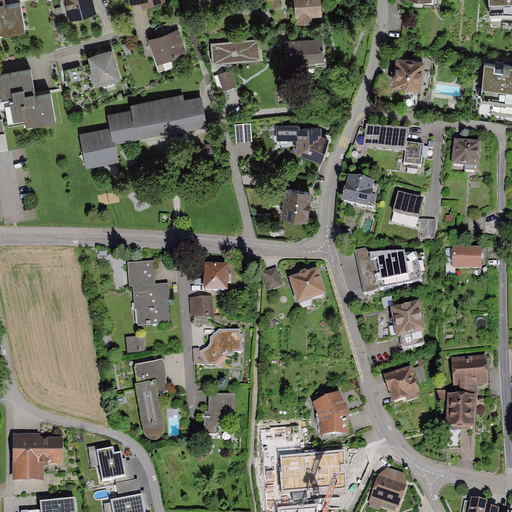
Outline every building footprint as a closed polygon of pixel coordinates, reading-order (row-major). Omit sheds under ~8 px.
[(4,0),(0,0),(0,33),(9,32),(27,29),(22,1),(5,4),(4,0)] [(64,0),(70,19),(97,11),(93,0),(64,0)] [(320,0),(294,0),(296,14),(298,14),(298,20),(312,19),(312,13),(322,13),(320,0)] [(511,0),(488,0),(490,27),(511,25),(511,0)] [(179,28),(149,37),(159,70),(176,65),(173,56),(187,52),(179,28)] [(322,35),(289,38),(291,61),(324,59),(322,35)] [(214,59),(260,58),(259,38),(213,39),(214,59)] [(113,47),(89,54),(97,84),(121,78),(113,47)] [(425,58),(396,55),(393,84),(421,87),(425,58)] [(511,63),(485,61),(481,111),(511,113),(511,63)] [(32,69),(0,75),(0,90),(3,105),(6,105),(9,123),(26,120),(27,125),(55,119),(50,92),(37,95),(32,69)] [(231,70),(218,74),(223,89),(235,85),(231,70)] [(132,110),(107,114),(110,129),(80,134),(86,166),(119,160),(115,141),(208,125),(203,94),(184,98),(183,93),(130,102),(132,110)] [(250,123),(235,125),(237,141),(251,140),(250,123)] [(296,138),(297,151),(320,159),(329,135),(322,132),(321,124),(299,126),(299,123),(276,125),(277,140),(296,138)] [(364,147),(405,152),(406,144),(408,131),(367,125),(364,147)] [(480,143),(456,141),(453,165),(478,167),(480,143)] [(423,147),(406,144),(405,152),(403,165),(421,168),(423,147)] [(374,183),(349,177),(343,201),(368,208),(374,183)] [(312,188),(285,185),(281,214),(308,217),(312,188)] [(424,199),(399,193),(393,213),(418,220),(424,199)] [(436,239),(436,220),(421,219),(421,239),(436,239)] [(481,248),(452,248),(452,269),(481,269),(481,248)] [(364,294),(421,281),(417,254),(371,256),(363,250),(355,252),(364,294)] [(153,262),(128,264),(130,287),(133,287),(134,311),(136,310),(137,325),(168,323),(167,300),(170,300),(169,285),(155,285),(153,262)] [(228,266),(205,265),(205,290),(227,291),(228,266)] [(267,291),(282,287),(277,268),(261,272),(267,291)] [(318,269),(289,278),(297,305),(326,296),(318,269)] [(208,318),(215,319),(214,297),(190,299),(192,316),(194,317),(195,324),(209,326),(208,318)] [(419,302),(390,308),(397,340),(399,339),(402,350),(426,345),(423,334),(426,333),(419,302)] [(200,349),(194,349),(194,365),(216,365),(226,356),(235,356),(235,353),(242,353),(243,336),(240,336),(240,331),(220,330),(211,338),(210,344),(207,348),(200,352),(200,349)] [(144,337),(126,339),(128,353),(146,351),(144,337)] [(487,357),(453,358),(454,395),(477,396),(478,385),(488,385),(487,357)] [(136,386),(144,433),(149,439),(156,440),(161,438),(165,431),(158,395),(168,393),(166,379),(167,379),(164,362),(162,363),(162,361),(135,366),(136,369),(135,369),(138,386),(136,386)] [(422,366),(415,369),(420,384),(428,382),(422,366)] [(411,368),(384,377),(393,404),(420,395),(411,368)] [(339,393),(313,404),(320,421),(321,436),(349,436),(349,415),(339,393)] [(235,395),(209,395),(209,420),(205,420),(205,433),(224,433),(224,420),(235,420),(235,395)] [(454,395),(449,395),(447,430),(470,430),(471,427),(473,427),(474,413),(477,413),(477,396),(454,395)] [(41,435),(13,435),(13,482),(45,481),(45,465),(62,465),(62,439),(41,439),(41,435)] [(99,446),(88,448),(92,468),(99,467),(102,482),(115,479),(116,483),(135,480),(131,461),(127,461),(127,459),(123,460),(122,453),(115,454),(114,449),(100,451),(99,446)] [(399,508),(406,485),(405,474),(388,468),(379,477),(369,503),(382,508),(384,503),(399,508)] [(302,474),(303,502),(339,501),(338,473),(302,474)] [(144,511),(139,480),(116,484),(119,501),(103,504),(104,511),(144,511)] [(487,502),(472,499),(471,502),(466,501),(463,511),(485,511),(486,506),(487,502)] [(75,511),(75,500),(41,503),(41,511),(27,511),(75,511)]
